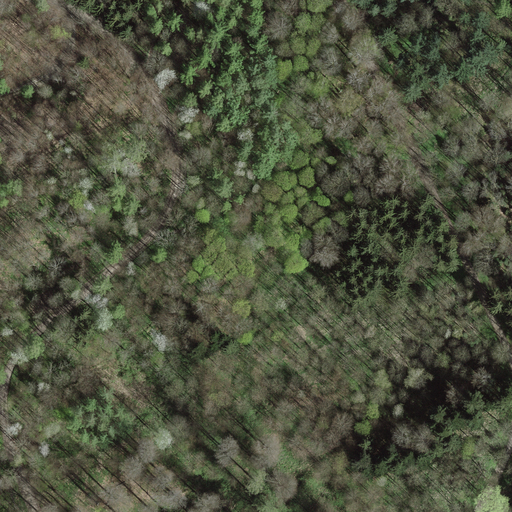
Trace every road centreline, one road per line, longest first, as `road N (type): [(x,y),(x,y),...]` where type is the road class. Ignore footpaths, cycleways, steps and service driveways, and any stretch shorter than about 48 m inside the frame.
road 1 (track): [(65,0),(135,60),(166,120),(178,179),(155,231),(41,327),(6,374),(7,424),(34,511)]
road 2 (track): [(338,0),(511,359)]
road 3 (track): [(68,1),(65,56),(46,77),(0,94)]
